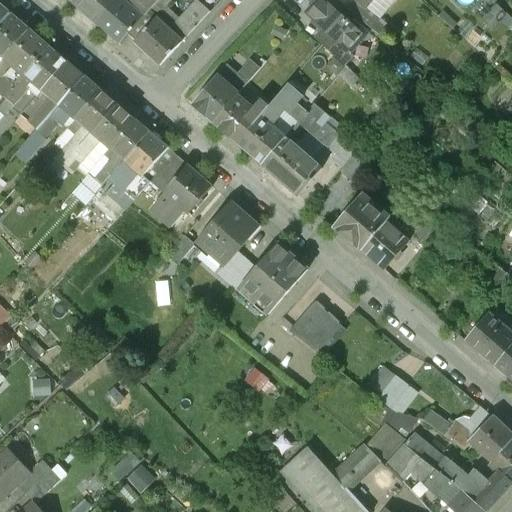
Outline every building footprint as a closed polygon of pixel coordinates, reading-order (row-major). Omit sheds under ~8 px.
[(82,0),(76,7),(94,22),(113,0),(82,0)] [(131,0),(128,4),(123,0),(113,0),(94,22),(120,45),(128,36),(150,11),(152,7),(159,0),(131,0)] [(159,0),(152,7),(159,14),(171,0),(159,0)] [(363,35),(324,0),(319,0),(306,15),(324,31),(348,53),(348,52),(363,35)] [(364,6),(363,6),(355,0),(354,0),(348,8),(382,36),(389,26),(364,6)] [(171,31),(183,42),(211,11),(199,1),(171,31)] [(0,4),(0,26),(11,14),(0,4)] [(171,31),(150,11),(128,36),(160,66),(183,42),(171,31)] [(11,14),(0,26),(0,54),(4,58),(29,30),(11,14)] [(29,30),(4,58),(15,68),(24,76),(49,47),(29,30)] [(348,52),(348,53),(324,31),(316,40),(345,66),(353,56),(348,52)] [(49,47),(24,76),(32,82),(43,92),(67,63),(49,47)] [(238,76),(247,84),(259,70),(250,62),(238,76)] [(67,63),(43,92),(51,99),(59,106),(84,77),(67,63)] [(227,66),(193,107),(214,124),(236,97),(247,84),(238,76),(227,66)] [(5,97),(24,76),(15,68),(13,70),(12,69),(4,78),(5,79),(0,85),(0,94),(1,94),(5,97)] [(264,95),(251,109),(261,118),(273,103),(281,93),(291,82),(281,74),(274,82),(268,77),(257,90),(264,95)] [(32,82),(24,76),(5,97),(0,102),(0,110),(5,115),(22,97),(20,95),(32,82)] [(84,77),(59,106),(76,120),(101,92),(84,77)] [(101,92),(76,120),(84,127),(92,134),(117,105),(101,92)] [(281,93),(273,103),(297,123),(306,114),(281,93)] [(236,97),(214,124),(238,145),(261,118),(251,109),(236,97)] [(43,125),(52,114),(59,106),(51,99),(25,129),(33,136),(38,130),(43,125)] [(321,169),(292,144),(298,139),(306,131),(297,123),(273,103),(261,118),(285,138),(262,165),(297,196),(321,169)] [(117,105),(92,134),(101,142),(110,149),(135,121),(117,105)] [(308,111),(306,114),(297,123),(306,131),(326,148),(337,136),(324,124),(322,126),(309,116),(311,113),(308,111)] [(47,134),(59,121),(52,114),(43,125),(46,128),(41,133),(38,130),(33,136),(26,143),(31,148),(46,132),(47,134)] [(285,138),(261,118),(238,145),(262,165),(285,138)] [(135,121),(110,149),(89,172),(104,185),(108,180),(125,162),(150,134),(135,121)] [(75,154),(92,134),(84,127),(56,157),(65,165),(70,160),(75,154)] [(101,142),(92,134),(75,154),(79,158),(76,161),(80,165),(101,142)] [(150,134),(125,162),(134,170),(144,178),(146,176),(169,150),(150,134)] [(337,136),(326,148),(335,153),(345,142),(337,136)] [(346,141),(345,142),(335,153),(331,158),(343,169),(355,155),(358,152),(346,141)] [(176,156),(169,150),(146,176),(153,181),(176,156)] [(355,155),(343,169),(340,173),(358,188),(374,170),(355,155)] [(70,160),(65,165),(71,171),(76,165),(70,160)] [(121,185),(134,170),(125,162),(108,180),(114,185),(111,188),(130,205),(136,198),(121,185)] [(188,166),(165,193),(166,194),(152,210),(172,227),(186,211),(189,214),(212,187),(188,166)] [(377,208),(362,194),(334,227),(361,251),(386,222),(389,218),(377,208)] [(377,208),(389,218),(395,211),(400,206),(388,196),(377,208)] [(400,206),(395,211),(419,231),(426,237),(438,223),(407,198),(400,206)] [(259,228),(230,203),(197,242),(225,266),(226,267),(237,254),(259,228)] [(409,242),(386,222),(361,251),(384,271),(409,242)] [(426,237),(419,231),(416,235),(426,244),(443,225),(439,222),(438,223),(426,237)] [(168,257),(178,265),(194,246),(185,237),(168,257)] [(255,270),(239,289),(269,315),(308,270),(278,244),(255,270)] [(35,254),(25,264),(31,269),(41,259),(35,254)] [(227,283),(228,283),(246,262),(237,254),(226,267),(225,266),(217,275),(227,283)] [(511,261),(504,255),(495,266),(511,279),(511,261)] [(237,291),(239,289),(255,270),(246,262),(228,283),(237,291)] [(511,308),(511,287),(502,299),(511,308)] [(316,302),(290,331),(319,353),(343,326),(316,302)] [(0,305),(0,326),(1,327),(5,323),(14,332),(20,326),(0,305)] [(511,347),(511,335),(488,315),(465,341),(495,367),(511,347)] [(511,347),(495,367),(511,381),(511,347)] [(380,371),(367,391),(391,407),(401,414),(415,394),(380,371)] [(35,397),(51,396),(50,380),(34,381),(35,397)] [(401,414),(391,407),(380,426),(383,428),(405,445),(414,435),(411,433),(417,421),(401,414)] [(483,408),(465,423),(474,429),(470,436),(431,411),(424,421),(465,450),(472,443),(470,441),(492,417),(483,408)] [(511,442),(511,435),(492,417),(470,441),(472,443),(493,464),(493,463),(511,442)] [(422,460),(405,445),(383,428),(366,447),(378,459),(403,482),(408,476),(417,483),(419,481),(440,499),(454,484),(436,471),(422,460)] [(436,471),(446,459),(414,435),(405,445),(422,460),(436,471)] [(511,442),(493,463),(493,464),(499,470),(511,482),(511,442)] [(332,475),(307,447),(281,470),(318,511),(364,511),(344,489),(378,459),(366,447),(365,446),(332,475)] [(6,453),(0,458),(0,502),(17,486),(28,476),(26,475),(6,453)] [(490,481),(477,469),(470,476),(446,459),(436,471),(454,484),(462,492),(463,491),(487,511),(511,484),(511,482),(499,470),(490,481)] [(28,476),(17,486),(26,496),(51,472),(41,461),(26,475),(28,476)] [(155,480),(141,466),(127,479),(141,494),(155,480)] [(60,482),(51,472),(26,496),(35,506),(60,482)] [(486,511),(487,511),(463,491),(462,492),(454,484),(440,499),(453,511),(486,511)]
